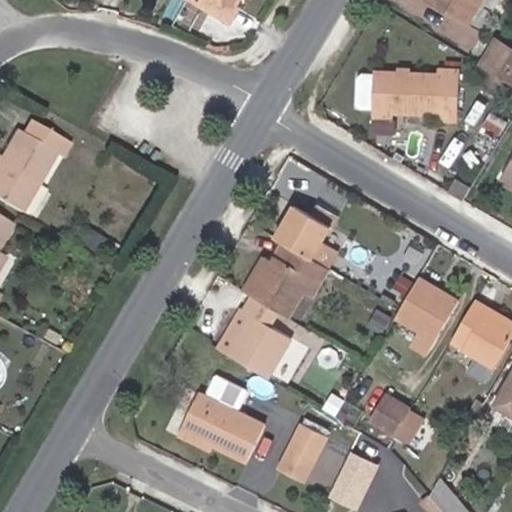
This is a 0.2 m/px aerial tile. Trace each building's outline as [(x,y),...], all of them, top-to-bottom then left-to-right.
[(190,0),(227,21),(239,0),(190,0)] [(481,0),(429,0),(468,23),(481,0)] [(511,85),(511,83),(511,49),(495,40),(480,66),(489,71),(505,80),(511,85)] [(458,122),(460,70),(438,70),(437,75),(394,73),(374,72),(374,74),(372,111),(372,113),(394,114),(433,115),(434,120),(458,122)] [(495,96),(505,80),(489,71),(479,86),(495,96)] [(372,111),(374,74),(361,73),(356,79),(355,104),(360,110),(372,111)] [(61,157),(69,143),(30,120),(23,133),(17,130),(1,157),(0,158),(0,200),(21,212),(55,154),(61,157)] [(511,159),(501,178),(511,183),(511,159)] [(456,178),(448,192),(463,201),(472,187),(456,178)] [(340,211),(323,201),(319,208),(336,218),(340,211)] [(322,243),(336,218),(319,208),(314,217),(295,205),(276,238),(283,242),(312,259),(322,243)] [(0,264),(4,257),(0,254),(0,244),(12,223),(0,216),(0,264)] [(108,241),(89,229),(80,244),(99,256),(108,241)] [(312,298),(329,269),(327,268),(312,259),(283,242),(272,261),(264,256),(243,292),(251,296),(279,312),(289,318),(304,293),(312,298)] [(322,243),(312,259),(327,268),(336,252),(322,243)] [(0,271),(0,285),(0,286),(17,259),(11,255),(0,271)] [(427,355),(460,301),(420,277),(400,310),(396,317),(419,332),(410,345),(427,355)] [(292,339),(271,326),(279,313),(251,296),(244,309),(241,308),(217,349),(268,378),(292,339)] [(485,383),(511,337),(511,333),(483,316),(488,307),(476,300),(451,342),(476,358),(467,372),(485,383)] [(511,321),(488,307),(483,316),(511,333),(511,321)] [(381,333),(390,318),(377,310),(368,326),(381,333)] [(511,376),(495,405),(511,415),(511,376)] [(199,393),(181,430),(214,446),(247,463),(266,425),(238,411),(248,390),(225,379),(215,400),(199,393)] [(479,413),(490,393),(485,390),(474,410),(479,413)] [(395,436),(411,409),(387,394),(371,422),(395,436)] [(410,445),(426,419),(413,411),(397,437),(410,445)] [(304,482),(328,436),(303,423),(279,469),(304,482)] [(214,446),(181,430),(178,435),(211,451),(214,446)] [(333,495),(363,508),(383,461),(353,448),(333,495)] [(468,511),(440,478),(430,495),(445,511),(468,511)] [(445,511),(430,495),(421,503),(429,511),(445,511)]
